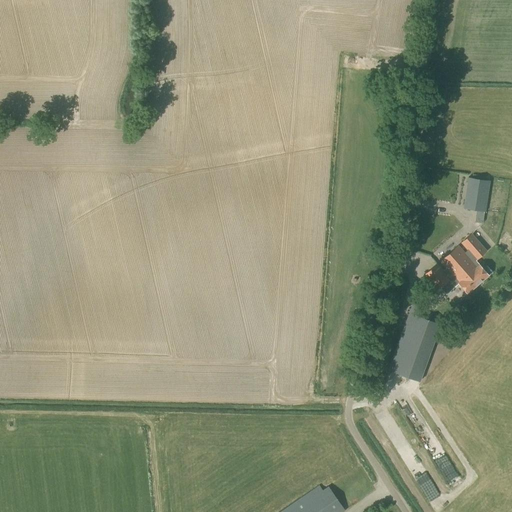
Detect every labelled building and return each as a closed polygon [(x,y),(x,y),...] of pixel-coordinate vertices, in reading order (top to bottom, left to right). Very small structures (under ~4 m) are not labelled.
[(485,212),(490,181),(467,177),(463,208),(485,212)] [(418,229),(440,235),(442,230),(442,218),(445,210),(445,202),(431,198),(423,198),(423,204),(421,210),(421,213),(419,222),(418,229)] [(471,234),(461,242),(468,250),(464,253),(458,245),(440,261),(446,268),(443,271),(437,264),(424,275),(438,290),(440,288),(442,290),(448,285),(452,289),(458,284),(467,294),(483,281),(489,276),(480,266),(476,261),(486,251),(471,234)] [(420,382),(440,324),(422,317),(425,308),(412,303),(388,370),(420,382)] [(342,511),(345,510),(328,486),(322,490),(319,485),(280,511),(342,511)]
